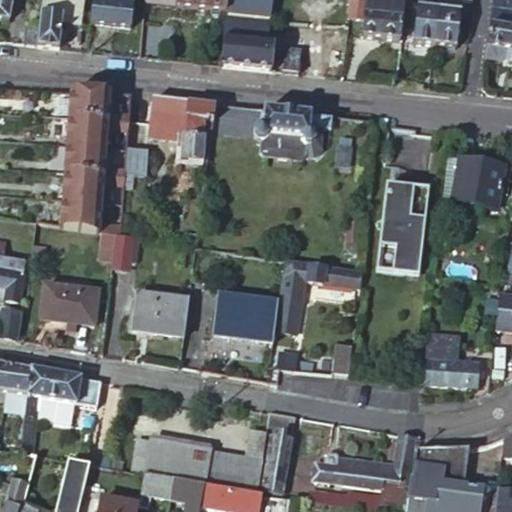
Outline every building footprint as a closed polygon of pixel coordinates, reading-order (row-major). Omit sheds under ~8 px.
[(0,0),(0,21),(8,23),(12,0),(0,0)] [(42,0),(39,33),(38,50),(59,52),(62,26),(79,29),(83,1),(77,0),(42,0)] [(92,0),(90,28),(130,32),(132,9),(109,6),(109,0),(92,0)] [(176,0),(176,9),(226,15),(227,0),(176,0)] [(221,69),(270,74),(273,51),(265,50),(270,7),(270,0),(227,0),(226,15),(221,69)] [(285,9),(286,0),(270,0),(270,7),(285,9)] [(362,39),(400,43),(403,9),(404,0),(384,0),(384,2),(368,0),(366,0),(366,6),(364,22),(362,39)] [(412,46),(434,49),(438,3),(416,0),(404,0),(403,9),(416,11),(415,22),(412,46)] [(511,1),(501,0),(492,0),(492,9),(511,11),(511,1)] [(460,20),(470,22),(472,7),(462,6),(438,3),(434,49),(456,52),(460,20)] [(364,22),(366,6),(356,5),(351,5),(349,21),(364,22)] [(511,17),(490,15),(484,60),(502,63),(504,52),(511,53),(511,17)] [(406,46),(412,46),(415,22),(408,22),(406,46)] [(38,50),(39,33),(24,31),(22,48),(38,50)] [(511,53),(504,52),(502,63),(511,64),(511,53)] [(284,76),(298,77),(300,54),(286,53),(284,76)] [(107,115),(107,97),(69,96),(68,121),(105,124),(107,115)] [(212,125),(214,108),(152,101),(149,127),(163,129),(163,125),(185,128),(184,138),(183,138),(181,162),(202,163),(205,141),(208,141),(210,131),(210,126),(212,125)] [(225,132),(229,110),(214,108),(212,125),(210,126),(210,131),(225,132)] [(314,145),(317,120),(251,112),(249,135),(253,135),(256,142),(266,143),(267,136),(300,140),(300,142),(302,146),(309,148),(314,145)] [(128,126),(129,117),(107,115),(105,124),(128,126)] [(105,134),(105,124),(68,121),(66,149),(104,152),(105,134)] [(105,134),(128,136),(128,126),(105,124),(105,134)] [(148,142),(147,153),(149,153),(148,159),(171,160),(172,144),(148,142)] [(103,169),(104,152),(66,149),(64,175),(102,178),(103,169)] [(147,153),(126,151),(126,154),(125,171),(124,180),(123,190),(131,191),(133,179),(146,180),(148,159),(149,153),(147,153)] [(458,163),(449,162),(445,193),(452,194),(458,163)] [(502,173),(458,163),(452,194),(450,204),(496,210),(502,173)] [(102,178),(124,180),(125,171),(103,169),(102,178)] [(100,206),(101,188),(102,178),(64,175),(62,202),(100,206)] [(101,188),(123,190),(124,180),(102,178),(101,188)] [(401,190),(387,189),(383,218),(376,273),(403,277),(417,279),(421,255),(429,194),(401,190)] [(99,225),(100,206),(62,202),(61,231),(98,236),(99,225)] [(121,223),(122,208),(111,206),(109,227),(120,228),(121,223)] [(37,227),(55,229),(56,220),(38,217),(37,227)] [(132,241),(138,242),(140,228),(121,223),(120,228),(119,239),(132,241)] [(119,239),(120,228),(109,227),(99,225),(98,236),(102,236),(116,238),(119,239)] [(116,238),(102,236),(99,261),(113,264),(116,238)] [(129,265),(132,241),(119,239),(116,238),(113,264),(129,265)] [(182,248),(195,251),(195,250),(196,240),(184,239),(182,248)] [(31,254),(4,250),(2,260),(24,263),(29,265),(30,262),(31,254)] [(44,251),(32,250),(31,254),(30,262),(43,264),(44,251)] [(267,261),(281,263),(282,254),(268,252),(267,261)] [(22,276),(24,263),(2,260),(0,259),(0,290),(6,292),(4,303),(20,305),(24,276),(22,276)] [(361,275),(357,274),(285,264),(282,282),(274,337),(293,340),(301,285),(351,292),(352,290),(360,291),(361,275)] [(97,294),(44,288),(39,321),(93,328),(97,294)] [(132,334),(182,341),(187,301),(137,295),(132,334)] [(272,345),(277,305),(220,298),(215,337),(272,345)] [(511,299),(499,298),(495,332),(511,333),(511,299)] [(0,312),(0,340),(13,343),(18,315),(0,312)] [(463,390),(464,390),(466,365),(456,364),(458,343),(427,341),(422,387),(463,390)] [(331,375),(347,377),(351,351),(334,349),(333,365),(331,375)] [(293,374),(294,375),(295,372),(296,363),(297,356),(280,354),(277,372),(293,374)] [(466,365),(464,390),(476,391),(479,366),(466,365)] [(0,393),(7,394),(11,370),(0,368),(0,393)] [(28,373),(11,370),(7,394),(4,412),(24,415),(28,373)] [(100,386),(28,373),(24,415),(23,426),(36,428),(39,401),(96,411),(100,386)] [(293,419),(267,415),(264,436),(271,437),(261,493),(280,496),(293,419)] [(20,456),(33,459),(36,428),(23,426),(21,444),(20,456)] [(191,449),(184,486),(203,489),(256,496),(264,436),(249,433),(244,458),(191,449)] [(511,436),(502,440),(500,460),(511,461),(511,436)] [(308,504),(369,511),(400,511),(405,481),(408,481),(412,452),(414,440),(397,437),(393,469),(385,468),(383,475),(336,468),(338,458),(326,456),(324,466),(314,465),(311,482),(381,491),(380,496),(367,495),(347,496),(310,492),(308,504)] [(132,476),(142,478),(150,443),(139,440),(132,476)] [(478,449),(466,451),(462,480),(498,475),(500,460),(502,440),(489,446),(478,449)] [(0,453),(20,456),(21,444),(5,442),(3,447),(0,446),(0,453)] [(142,478),(173,484),(184,486),(191,449),(150,443),(142,478)] [(408,481),(404,511),(477,511),(481,492),(453,487),(458,452),(412,452),(408,481)] [(84,467),(33,459),(25,487),(24,492),(40,496),(42,486),(78,492),(84,467)] [(108,472),(110,464),(91,461),(89,468),(90,469),(108,472)] [(122,466),(110,464),(108,472),(120,474),(122,466)] [(74,508),(79,509),(90,469),(89,468),(84,467),(78,492),(74,508)] [(169,504),(173,484),(142,478),(138,498),(149,500),(169,504)] [(17,511),(24,492),(25,487),(10,483),(9,487),(0,483),(0,511),(17,511)] [(181,511),(198,511),(199,510),(203,489),(184,486),(173,484),(169,504),(183,506),(181,511)] [(208,511),(259,511),(262,497),(256,496),(203,489),(199,510),(208,511)] [(503,492),(496,490),(495,492),(492,511),(511,511),(511,503),(501,502),(503,492)] [(511,503),(511,493),(503,492),(501,502),(511,503)] [(149,500),(138,498),(136,507),(136,508),(147,510),(149,500)] [(98,511),(135,511),(136,508),(136,507),(101,500),(98,511)]
